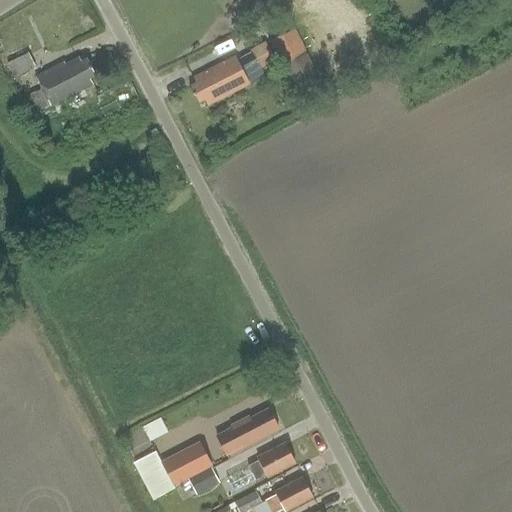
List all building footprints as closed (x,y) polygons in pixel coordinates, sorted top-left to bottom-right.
[(269,42),(280,68),(308,55),(297,29),(269,42)] [(238,60),(251,85),(266,78),(262,69),(274,62),(266,45),(252,51),(252,53),(238,60)] [(8,65),(15,79),(36,68),(29,54),(8,65)] [(207,107),(251,85),(238,60),(237,57),(193,79),(196,84),(190,87),(199,104),(204,101),(207,107)] [(90,79),(96,76),(87,59),(82,62),(79,58),(66,65),(65,63),(36,77),(43,90),(32,96),(41,112),(93,85),(90,79)] [(279,429),(269,409),(250,419),(249,417),(231,427),(232,429),(216,436),(226,456),(279,429)] [(152,441),(170,431),(162,416),(144,426),(152,441)] [(174,485),(211,466),(199,443),(162,462),(174,485)] [(267,478),(295,463),(286,444),(258,459),(258,461),(248,467),(256,481),(266,476),(267,478)] [(175,489),(174,485),(162,462),(157,453),(135,464),(154,500),(175,489)] [(220,483),(213,470),(190,482),(196,495),(220,483)] [(285,511),(313,497),(304,479),(275,494),(276,496),(266,501),(271,511),(280,511),(284,510),(285,511)] [(177,490),(157,500),(162,511),(174,511),(185,507),(177,490)] [(257,493),(236,504),(240,511),(243,511),(262,502),(257,493)]
